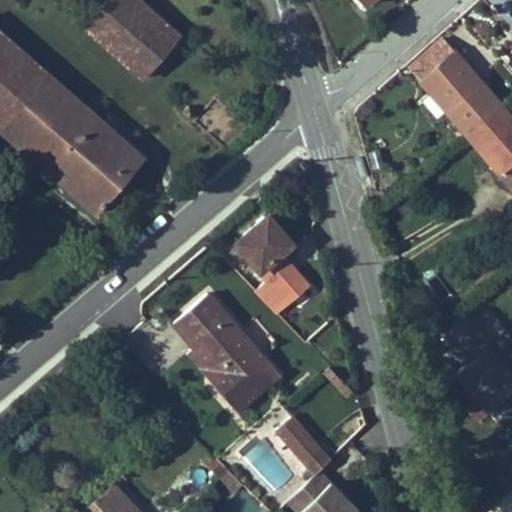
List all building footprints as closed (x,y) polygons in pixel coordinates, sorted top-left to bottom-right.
[(141,74),(179,30),(144,0),(104,0),(83,25),(141,74)] [(511,51),(511,26),(499,37),(511,51)] [(142,152),(0,27),(0,128),(92,209),(142,152)] [(418,74),(451,46),(441,35),(409,63),(418,74)] [(511,111),(453,44),(451,46),(418,74),(416,76),(474,143),(511,111)] [(511,111),(474,143),(473,144),(511,189),(511,111)] [(204,255),(242,291),(262,270),(250,259),(261,248),(234,223),(204,255)] [(206,373),(238,408),(280,370),(205,289),(169,322),(191,345),(198,339),(218,361),(206,373)] [(511,381),(511,375),(484,343),(487,340),(461,310),(440,327),(466,358),(455,368),(486,404),(511,381)] [(185,350),(206,373),(218,361),(198,339),(191,345),(185,350)] [(329,455),(291,413),(275,427),(313,470),(329,455)] [(320,468),(287,502),(297,511),(344,511),(354,501),(320,468)] [(82,511),(105,493),(95,480),(66,505),(57,511),(82,511)] [(121,511),(105,493),(82,511),(121,511)]
